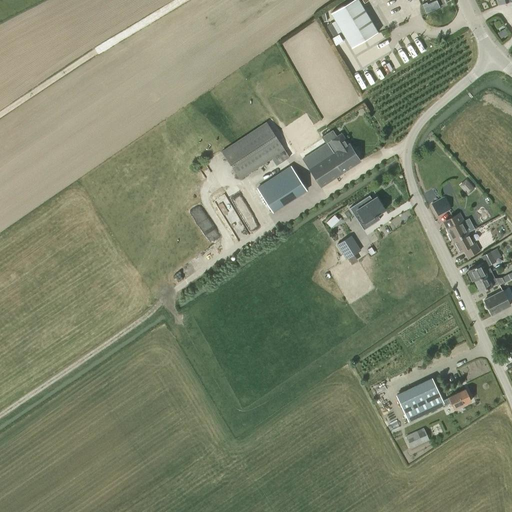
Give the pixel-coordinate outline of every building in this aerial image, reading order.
[(352,0),(331,13),(341,30),(367,15),(358,0),(352,0)] [(427,1),(422,3),(426,12),(440,6),(436,0),(434,0),(427,3),(427,1)] [(352,47),(377,32),(367,15),(341,30),(351,47),(352,47)] [(332,23),(326,26),(332,36),(338,33),(332,23)] [(276,166),(279,164),(289,157),(266,122),(221,151),(239,180),(271,159),(276,166)] [(341,133),(302,159),(308,168),(308,169),(320,188),(360,161),(349,143),(348,144),(341,133)] [(306,190),(290,166),(257,188),(272,211),(306,190)] [(466,180),(459,186),(467,195),(474,189),(466,180)] [(358,213),(367,227),(380,219),(377,215),(385,210),(376,197),(372,199),(369,195),(349,208),(354,215),(358,213)] [(432,205),(438,216),(451,209),(445,199),(432,205)] [(453,242),(468,233),(462,222),(464,221),(460,213),(447,220),(451,227),(446,229),(449,234),(448,235),(451,240),(452,240),(453,242)] [(474,244),(468,233),(453,242),(452,243),(455,248),(456,248),(459,253),(463,250),(467,257),(480,250),(476,243),(474,244)] [(351,235),(336,244),(346,260),(361,250),(351,235)] [(472,281),(473,281),(490,272),(491,272),(488,266),(496,262),(490,252),(481,257),(484,263),(482,264),(481,263),(468,270),(470,273),(468,274),(472,281)] [(490,272),(473,281),(480,293),(496,284),(497,286),(511,278),(511,272),(502,277),(495,278),(491,272),(490,272)] [(488,309),(491,315),(510,306),(502,291),(484,300),(485,303),(484,304),(486,309),(488,309)] [(453,409),(471,401),(465,389),(442,400),(432,378),(395,395),(408,422),(444,405),(444,406),(450,403),(453,409)] [(405,437),(410,448),(428,439),(423,428),(405,437)]
